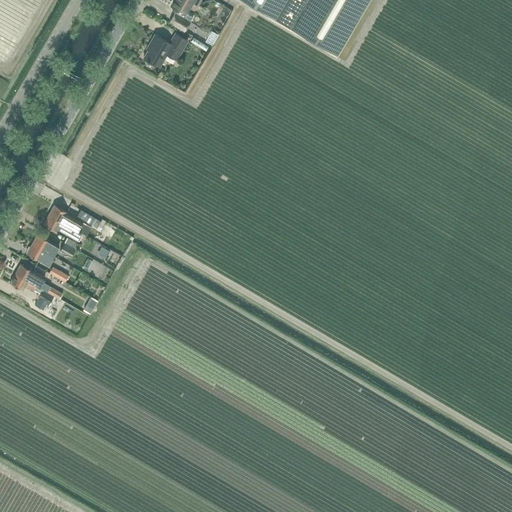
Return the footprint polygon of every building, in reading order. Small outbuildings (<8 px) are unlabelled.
[(186,12),(193,0),(175,0),(173,5),(181,9),(177,14),(174,13),(169,22),(185,31),(191,22),(190,21),(193,16),(186,12)] [(242,0),(338,54),(368,0),(242,0)] [(226,6),(223,12),(228,15),(232,9),(226,6)] [(177,60),(188,40),(175,33),(169,42),(155,34),(146,48),(148,49),(143,57),(161,67),(167,55),(177,60)] [(83,232),(87,235),(91,227),(84,223),(68,213),(68,212),(54,204),(49,214),(83,232)] [(101,221),(81,210),(79,214),(98,226),(98,225),(101,221)] [(77,240),(83,232),(49,214),(44,223),(56,231),(57,229),(77,240)] [(54,256),(61,246),(37,233),(32,243),(54,256)] [(113,234),(109,241),(114,243),(117,236),(113,234)] [(105,244),(109,238),(103,235),(100,241),(105,244)] [(65,242),(76,248),(79,243),(68,237),(65,242)] [(71,257),(76,248),(65,242),(60,251),(71,257)] [(48,266),(54,256),(32,243),(26,253),(48,266)] [(101,246),(97,253),(104,258),(109,250),(101,246)] [(20,263),(15,273),(40,286),(40,287),(44,289),(47,291),(50,286),(43,282),(45,277),(20,263)] [(55,268),(52,274),(64,281),(68,275),(55,268)] [(49,304),(54,296),(47,291),(44,289),(40,287),(40,286),(15,273),(10,282),(23,289),(25,287),(34,292),(35,290),(41,294),(38,298),(49,304)] [(50,286),(47,291),(54,296),(59,298),(62,293),(50,286)] [(91,296),(83,309),(90,313),(97,300),(91,296)] [(68,303),(65,308),(70,311),(73,306),(68,303)]
